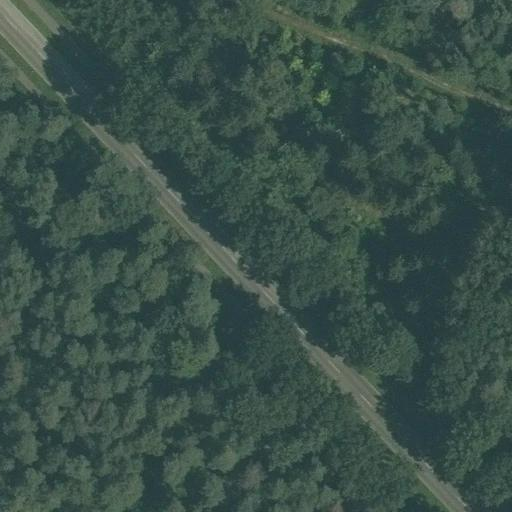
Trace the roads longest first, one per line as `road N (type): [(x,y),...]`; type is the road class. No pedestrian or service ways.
road 1 (secondary): [(467,511),(0,15)]
road 2 (track): [(253,0),(511,113)]
road 3 (track): [(511,260),(452,376)]
